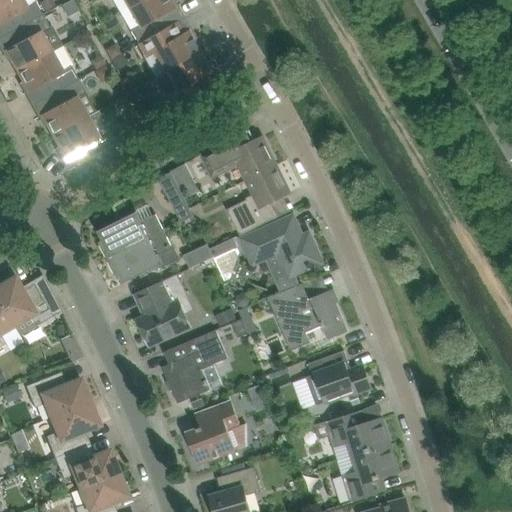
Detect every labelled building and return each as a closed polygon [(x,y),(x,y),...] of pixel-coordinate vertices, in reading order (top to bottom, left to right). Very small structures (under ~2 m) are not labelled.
[(26,6),(22,0),(0,0),(0,38),(42,15),(35,2),(26,6)] [(52,0),(49,0),(41,5),(45,13),(56,7),(52,0)] [(71,0),(61,6),(65,12),(69,10),(72,15),(77,11),(71,0)] [(131,31),(138,45),(185,18),(178,6),(175,7),(170,0),(141,0),(128,8),(139,27),(131,31)] [(0,49),(2,54),(6,52),(17,72),(52,52),(41,33),(50,29),(42,15),(0,38),(0,49)] [(185,18),(138,45),(146,58),(145,59),(156,78),(165,72),(200,52),(193,40),(189,32),(192,30),(185,18)] [(113,45),(106,49),(113,59),(123,53),(119,46),(113,45)] [(62,71),(52,52),(17,72),(28,92),(24,94),(31,106),(78,80),(71,67),(62,71)] [(212,71),(200,52),(165,72),(176,91),(168,95),(176,109),(222,83),(215,70),(212,71)] [(124,54),(113,60),(118,70),(129,63),(124,54)] [(95,59),(93,65),(96,70),(107,64),(102,55),(95,59)] [(107,64),(95,71),(102,83),(114,76),(107,64)] [(52,137),(88,117),(77,98),(86,94),(78,80),(31,106),(38,119),(41,117),(52,137)] [(151,107),(142,112),(149,125),(162,117),(156,108),(151,107)] [(67,171),(114,145),(107,131),(98,136),(88,117),(52,137),(63,157),(60,158),(67,171)] [(139,120),(121,131),(125,139),(136,133),(144,128),(139,120)] [(237,134),(200,156),(209,174),(211,178),(231,169),(232,170),(239,167),(246,181),(277,166),(263,138),(258,140),(251,126),(237,134)] [(184,165),(170,172),(171,173),(175,181),(189,174),(184,165)] [(241,237),(261,227),(279,218),(271,203),(290,194),(277,166),(246,181),(253,195),(246,199),(247,201),(227,211),(241,237)] [(181,224),(194,217),(180,191),(175,181),(171,173),(158,180),(181,224)] [(99,243),(107,260),(164,232),(156,215),(141,222),(136,211),(118,220),(121,225),(117,227),(116,226),(100,233),(104,241),(99,243)] [(275,224),(241,239),(253,265),(268,259),(278,283),(283,293),(301,285),(297,275),(304,271),(323,263),(312,239),(305,242),(293,216),(275,224)] [(173,249),(165,233),(164,232),(107,260),(115,277),(120,274),(124,282),(140,274),(139,272),(143,270),(146,276),(163,267),(158,256),(173,249)] [(234,239),(210,250),(214,258),(215,260),(225,255),(239,248),(234,239)] [(184,256),(190,269),(214,258),(210,250),(208,245),(184,256)] [(178,275),(154,286),(135,294),(142,310),(149,307),(152,314),(139,321),(151,346),(190,328),(176,298),(187,293),(178,275)] [(14,278),(0,285),(0,302),(14,327),(20,337),(29,331),(33,329),(62,312),(48,286),(38,292),(34,284),(22,291),(21,288),(14,278)] [(283,293),(268,299),(274,312),(279,310),(296,350),(311,343),(306,333),(322,326),(323,329),(324,328),(329,340),(330,340),(348,332),(335,303),(330,305),(325,293),(312,299),(306,283),(301,285),(283,293)] [(0,347),(6,344),(0,334),(14,327),(0,302),(0,347)] [(247,308),(239,312),(242,320),(248,334),(256,331),(247,308)] [(242,320),(232,324),(238,339),(248,334),(242,320)] [(178,404),(197,397),(210,391),(202,370),(229,359),(216,331),(164,353),(169,365),(163,368),(178,404)] [(344,351),(326,358),(310,364),(314,375),(306,378),(317,406),(354,392),(355,394),(371,388),(364,367),(348,372),(345,365),(349,364),(344,351)] [(45,404),(51,418),(90,403),(81,379),(58,388),(53,376),(26,387),(34,408),(45,404)] [(240,425),(232,402),(196,416),(201,429),(186,434),(198,465),(236,451),(236,450),(247,446),(247,422),(240,425)] [(46,437),(55,458),(82,447),(77,435),(99,426),(90,403),(51,418),(57,433),(46,437)] [(349,444),(353,458),(391,446),(383,419),(361,426),(356,413),(325,423),(315,426),(320,440),(330,437),(333,449),(349,444)] [(400,472),(391,446),(353,458),(357,472),(342,476),(351,503),(363,499),(382,493),(378,479),(400,472)] [(74,475),(80,489),(119,474),(109,450),(87,459),(82,447),(55,458),(63,479),(74,475)] [(250,511),(246,496),(261,492),(254,468),(223,477),(227,491),(210,496),(214,511),(250,511)] [(107,511),(106,506),(128,497),(119,474),(80,489),(86,504),(75,508),(76,511),(107,511)] [(368,511),(409,511),(406,499),(381,506),(382,508),(368,511)]
